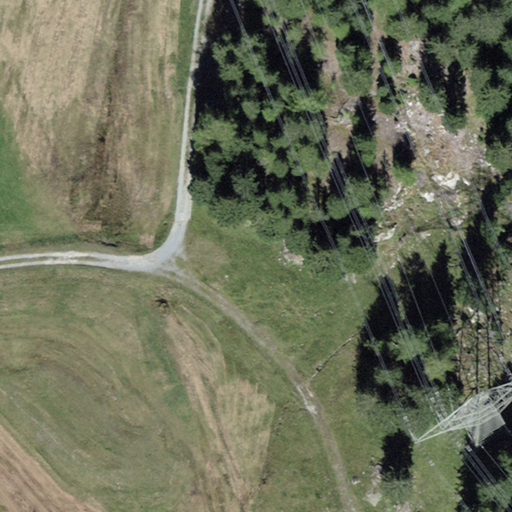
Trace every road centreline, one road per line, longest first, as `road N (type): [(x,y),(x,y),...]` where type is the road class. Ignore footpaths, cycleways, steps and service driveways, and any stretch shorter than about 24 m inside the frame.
road 1 (track): [(0,265),(138,264),(166,250),(180,218),(204,0)]
road 2 (track): [(148,261),(249,324),(305,388),(351,511)]
